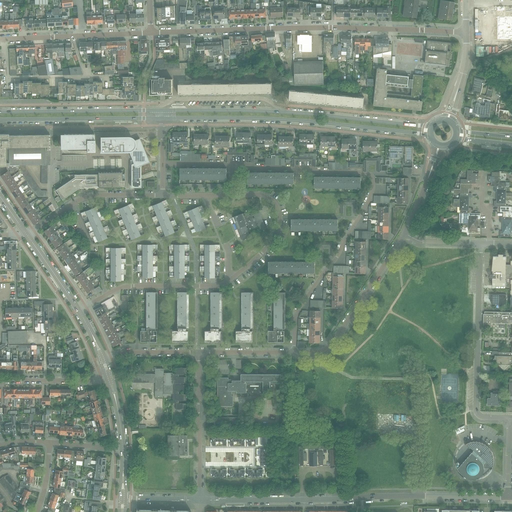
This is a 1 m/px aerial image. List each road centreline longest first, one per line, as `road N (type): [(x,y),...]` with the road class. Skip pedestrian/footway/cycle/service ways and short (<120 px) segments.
road 1 (residential): [(293,352),(296,314),(363,210),(371,176),(162,164)]
road 2 (residential): [(150,32),(465,30)]
road 3 (secondary): [(162,118),(275,119),(429,135)]
road 4 (residential): [(477,414),(479,242)]
road 5 (residential): [(293,352),(333,341),(404,233)]
road 6 (secondary): [(0,119),(162,118)]
road 7 (secondary): [(161,110),(0,111)]
road 8 (residential): [(78,310),(117,288),(228,280)]
road 9 (secondary): [(432,125),(283,112)]
road 10 (unclassified): [(199,500),(198,352)]
road 11 (residential): [(25,232),(88,196),(162,195)]
road 12 (residential): [(283,112),(261,98),(178,99),(161,110)]
road 13 (secondary): [(283,112),(161,110)]
road 14 (residential): [(5,39),(6,79),(86,78)]
